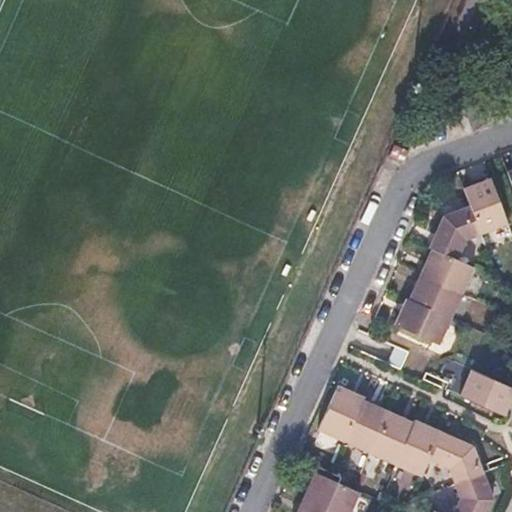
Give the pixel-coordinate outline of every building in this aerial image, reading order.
[(477,183),(464,188),(482,234),(508,224),(491,178),(477,183)] [(429,247),(433,249),(456,259),(465,240),(472,238),(462,209),(444,215),(437,231),(429,247)] [(427,262),(421,274),(462,293),(474,267),(456,259),(433,249),(427,262)] [(415,287),(409,300),(451,319),(462,293),(421,274),(415,287)] [(400,312),(394,325),(439,345),(451,319),(409,300),(407,299),(400,312)] [(388,322),(380,339),(432,362),(439,345),(394,325),(388,322)] [(511,388),(493,380),(472,370),(460,395),(504,416),(511,396),(511,388)] [(349,390),(334,383),(314,427),(344,441),(362,399),(363,397),(349,390)] [(375,405),(362,399),(344,441),(370,453),(388,411),(375,405)] [(402,417),(388,411),(370,453),(396,465),(415,423),(402,417)] [(416,420),(415,423),(396,465),(421,476),(428,460),(441,431),(429,426),(416,420)] [(457,438),(441,431),(428,460),(448,469),(451,478),(481,467),(474,446),(457,438)] [(341,483),(317,472),(311,485),(304,499),(334,511),(351,511),(361,492),(354,489),(341,483)] [(456,491),(459,499),(453,511),(486,511),(493,499),(486,479),(456,491)] [(334,511),(304,499),(298,511),(334,511)]
